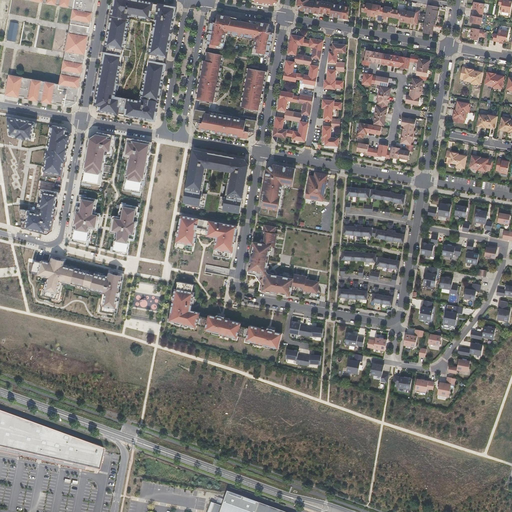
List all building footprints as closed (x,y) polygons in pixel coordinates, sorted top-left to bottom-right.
[(22,0),(75,10),(60,86),(10,76),(6,96),(71,110),(77,105),(96,0),(22,0)] [(175,19),(177,11),(175,11),(172,6),(139,0),(114,0),(110,22),(108,29),(109,29),(100,76),(99,76),(98,84),(99,84),(96,98),(95,98),(94,105),(95,105),(98,109),(97,112),(103,113),(103,112),(111,113),(111,114),(116,115),(116,114),(117,114),(117,115),(122,116),(123,115),(124,116),(138,119),(138,118),(151,121),(156,116),(160,96),(161,96),(163,88),(161,88),(171,38),(172,39),(173,33),(172,33),(174,19),(175,19)] [(309,1),(308,0),(298,0),(297,5),(301,11),(323,15),(323,13),(327,13),(327,15),(349,19),(349,7),(333,4),(333,3),(321,1),(321,2),(315,1),(315,2),(309,1)] [(510,13),(511,2),(511,1),(507,0),(506,0),(499,0),(498,5),(502,5),(500,11),(510,13)] [(483,14),(485,4),(474,2),(473,9),(477,10),(476,13),(483,14)] [(371,16),(374,4),(366,3),(366,5),(362,4),(362,12),(368,13),(367,15),(371,16)] [(383,16),(384,8),(381,7),(381,5),(374,4),(371,16),(376,17),(376,15),(383,16)] [(438,16),(439,11),(438,10),(438,7),(428,5),(426,14),(437,16),(438,16)] [(394,18),(395,10),(392,9),(392,8),(385,6),(384,8),(383,16),(382,18),(387,19),(387,17),(394,18)] [(404,23),(407,11),(407,10),(399,9),(399,11),(395,10),(394,18),(400,19),(400,22),(404,23)] [(414,23),(415,17),(416,13),(416,12),(407,11),(404,23),(410,24),(411,22),(414,23)] [(481,25),(483,14),(476,13),(476,16),(471,16),(470,23),(481,25)] [(274,30),(270,24),(218,14),(212,18),(207,47),(224,50),(226,36),(222,35),(223,32),(257,39),(256,42),(255,41),(252,55),(268,58),(274,30)] [(435,26),(437,16),(426,14),(425,24),(434,25),(435,26)] [(18,24),(10,22),(7,40),(15,42),(18,24)] [(433,30),(434,25),(425,24),(423,33),(431,34),(432,30),(433,30)] [(482,37),(483,32),(483,30),(472,28),(470,38),(478,39),(478,36),(482,37)] [(306,46),(307,40),(304,40),(304,37),(297,36),(298,29),(292,33),(290,43),(298,45),(306,46)] [(507,42),(509,31),(498,30),(497,34),(494,34),(493,40),(503,42),(503,41),(507,42)] [(322,49),(324,41),(311,38),(311,41),(307,40),(306,46),(314,47),(322,49)] [(296,54),(298,45),(290,43),(288,53),(296,55),(296,59),(304,60),(304,56),(296,54)] [(346,53),(346,45),(334,44),(333,47),(331,47),(330,47),(330,52),(338,52),(346,53)] [(320,60),(322,49),(314,47),(312,57),(304,56),(304,60),(312,61),(312,58),(320,60)] [(430,61),(420,59),(420,57),(411,55),(410,58),(402,57),(399,57),(400,55),(388,53),(387,54),(381,53),(381,52),(375,51),(375,52),(367,50),(364,61),(363,60),(362,64),(369,66),(370,62),(408,69),(410,62),(419,63),(416,75),(420,76),(419,79),(413,78),(411,86),(411,87),(409,95),(407,95),(406,103),(419,105),(420,97),(420,95),(422,95),(424,83),(422,83),(423,80),(426,81),(430,61)] [(222,55),(206,52),(197,99),(200,100),(198,110),(196,109),(193,123),(197,129),(249,138),(254,134),(266,71),(249,68),(242,107),(245,108),(244,116),(241,116),(240,120),(214,115),(215,111),(210,110),(211,102),(214,102),(222,55)] [(337,62),(338,52),(330,52),(329,62),(337,63),(337,67),(345,67),(345,63),(337,62)] [(293,73),(295,63),(303,65),(304,60),(296,59),(295,62),(287,61),(285,71),(293,73)] [(311,65),(312,61),(304,60),(303,65),(311,66),(309,76),(317,77),(319,67),(311,65)] [(335,81),(336,71),(344,72),(345,67),(337,67),(336,70),(328,70),(327,80),(335,81)] [(471,82),(473,71),(474,70),(466,68),(466,69),(462,68),(460,79),(464,79),(464,80),(471,82)] [(300,80),(301,74),(293,73),(285,71),(284,79),(296,82),(296,79),(300,80)] [(480,84),(482,72),(473,71),(471,82),(471,84),(477,85),(477,84),(480,84)] [(493,87),(496,75),(496,74),(487,72),(485,84),(488,85),(488,86),(493,87)] [(384,126),(389,102),(391,89),(388,88),(389,78),(376,76),(376,77),(373,76),(373,75),(364,73),(362,84),(371,86),(371,83),(381,85),(380,89),(379,89),(377,101),(378,101),(377,109),(375,109),(373,121),(375,121),(374,125),(361,123),(359,133),(357,133),(357,137),(363,138),(364,135),(367,135),(368,132),(380,135),(382,125),(384,126)] [(316,85),(317,77),(309,76),(301,74),(300,80),(303,81),(303,83),(316,85)] [(502,88),(504,76),(496,75),(493,87),(493,88),(499,89),(499,88),(502,88)] [(343,88),(344,82),(335,81),(327,80),(325,80),(324,88),(335,89),(335,87),(343,88)] [(296,102),(297,97),(294,96),(294,94),(282,91),(280,99),(288,101),(296,102)] [(312,105),(314,97),(301,95),(300,97),(297,97),(296,102),(304,104),(312,105)] [(286,110),(288,101),(280,99),(278,110),(286,111),(285,115),(293,116),(294,112),(286,110)] [(341,110),(342,103),(334,102),(334,101),(323,100),(323,108),(325,108),(333,109),(341,110)] [(469,106),(469,104),(458,101),(456,110),(467,112),(469,112),(470,107),(469,106)] [(310,115),(312,105),(304,104),(302,113),(294,112),(293,116),(301,118),(302,114),(310,115)] [(332,119),(333,109),(325,108),(324,119),(332,120),(332,123),(340,124),(340,119),(332,119)] [(465,120),(467,112),(456,110),(455,110),(453,118),(454,118),(454,122),(464,124),(464,120),(465,120)] [(486,127),(488,114),(483,113),(482,115),(479,114),(477,126),(486,128),(486,127)] [(495,128),(497,116),(494,116),(494,114),(488,113),(488,114),(486,127),(495,128)] [(283,129),(284,119),(293,121),(293,116),(285,115),(284,118),(277,117),(275,127),(283,129)] [(307,133),(309,123),(301,121),(301,118),(293,116),(293,121),(301,122),(299,132),(307,133)] [(35,122),(6,117),(9,137),(26,140),(26,138),(32,139),(35,122)] [(413,142),(415,131),(414,131),(416,120),(403,117),(402,126),(404,126),(401,143),(407,144),(406,151),(400,150),(400,148),(392,147),(391,152),(387,151),(388,146),(380,144),(379,150),(368,148),(369,145),(358,143),(357,151),(367,153),(367,155),(378,157),(378,155),(386,157),(386,158),(390,159),(390,157),(398,159),(398,158),(409,160),(410,152),(413,152),(414,146),(411,145),(412,142),(413,142)] [(508,131),(511,119),(511,118),(505,117),(505,118),(502,117),(500,129),(508,131)] [(331,137),(331,128),(340,128),(340,124),(332,123),(332,127),(324,126),(323,137),(331,137)] [(66,128),(53,125),(52,127),(46,163),(44,176),(47,176),(58,178),(63,179),(71,135),(66,128)] [(44,163),(46,163),(52,127),(50,126),(44,163)] [(290,136),(291,131),(283,129),(275,127),(273,137),(277,143),(278,136),(286,138),(286,135),(290,136)] [(81,184),(99,188),(105,158),(103,158),(104,153),(110,154),(111,150),(112,150),(115,134),(97,131),(95,132),(96,133),(92,136),(91,135),(89,136),(87,147),(88,148),(88,152),(86,152),(82,173),(84,174),(81,184)] [(305,141),(307,133),(299,132),(291,131),(290,136),(293,137),(292,139),(305,141)] [(149,160),(152,141),(145,140),(127,137),(124,152),(126,152),(125,157),(131,158),(130,163),(128,162),(126,170),(128,171),(127,175),(125,175),(123,189),(141,193),(143,180),(145,180),(146,172),(145,172),(145,168),(147,169),(148,164),(146,163),(147,160),(149,160)] [(338,146),(339,138),(331,137),(323,137),(322,142),(325,142),(325,145),(338,146)] [(183,203),(205,207),(207,194),(203,193),(201,193),(206,166),(220,168),(222,156),(217,155),(217,154),(194,150),(183,203)] [(456,165),(458,155),(458,154),(450,152),(450,153),(447,152),(445,162),(449,163),(448,164),(456,165)] [(206,166),(201,193),(203,193),(207,168),(230,172),(226,198),(228,198),(233,171),(226,169),(226,167),(223,167),(225,159),(227,159),(227,156),(217,154),(217,155),(222,156),(220,168),(206,166)] [(465,168),(467,156),(458,155),(456,165),(456,168),(461,169),(462,168),(465,168)] [(478,170),(481,158),(481,157),(472,155),(470,167),(473,168),(473,169),(478,170)] [(221,197),(218,209),(240,214),(249,166),(245,160),(227,156),(227,159),(225,159),(223,167),(226,167),(226,169),(233,171),(228,198),(226,198),(221,197)] [(490,171),(492,160),(488,160),(488,159),(481,158),(478,170),(486,171),(486,170),(490,171)] [(507,173),(509,161),(501,160),(497,160),(495,170),(500,171),(499,172),(507,173)] [(277,218),(283,185),(292,187),(296,169),(273,165),(267,169),(259,215),(277,218)] [(323,202),(328,175),(315,172),(314,177),(309,176),(305,199),(323,202)] [(358,197),(358,188),(347,187),(347,196),(353,196),(353,197),(357,197),(358,197)] [(369,198),(369,194),(371,194),(372,190),(369,190),(369,189),(358,188),(358,197),(359,197),(359,198),(362,198),(363,197),(369,198)] [(53,231),(60,192),(41,189),(38,207),(42,208),(41,214),(20,209),(23,228),(47,235),(53,231)] [(381,200),(383,192),(372,190),(371,194),(369,194),(369,198),(370,198),(376,199),(376,200),(379,201),(380,200),(381,200)] [(392,202),(394,194),(394,193),(383,191),(383,192),(381,200),(384,201),(387,202),(387,201),(392,202)] [(403,204),(405,196),(394,194),(392,202),(394,202),(394,203),(397,203),(403,204)] [(71,240),(86,244),(87,240),(89,240),(91,233),(89,233),(90,228),(97,229),(97,228),(99,216),(100,213),(92,211),(93,206),(96,206),(97,199),(79,195),(77,206),(76,205),(74,213),(76,214),(75,219),(73,218),(72,226),(73,227),(73,232),(71,231),(70,236),(72,236),(71,240)] [(137,221),(138,216),(136,215),(138,207),(121,203),(119,210),(121,211),(120,217),(113,215),(112,218),(110,230),(110,232),(116,233),(116,237),(115,237),(112,251),(127,255),(130,240),(129,240),(129,238),(134,238),(135,233),(133,233),(134,229),(135,230),(136,225),(135,224),(136,221),(137,221)] [(449,219),(451,205),(451,204),(447,203),(447,204),(440,203),(439,208),(437,207),(437,210),(436,211),(438,212),(437,217),(449,219)] [(466,217),(467,207),(456,205),(455,215),(466,217)] [(486,221),(488,212),(481,210),(477,209),(477,210),(474,222),(486,224),(485,229),(491,230),(493,222),(486,221)] [(509,224),(511,215),(500,213),(498,222),(509,224)] [(238,226),(181,216),(177,237),(179,237),(177,249),(193,252),(196,234),(217,238),(213,255),(230,258),(232,247),(234,248),(238,226)] [(361,237),(362,228),(363,219),(358,219),(358,225),(355,225),(354,235),(354,236),(357,236),(357,237),(361,237),(361,236),(361,237)] [(354,235),(355,225),(354,225),(354,227),(349,227),(349,220),(345,220),(344,234),(350,235),(349,236),(353,236),(353,235),(354,235)] [(372,237),(372,229),(373,222),(369,222),(368,228),(362,228),(361,237),(366,237),(366,236),(372,237)] [(393,241),(394,235),(395,233),(395,232),(392,231),(393,224),(388,224),(387,230),(387,232),(385,240),(386,240),(386,241),(389,242),(390,241),(393,242),(393,241)] [(259,291),(264,291),(271,293),(290,296),(292,286),(294,286),(293,287),(297,288),(297,287),(299,287),(299,288),(302,288),(303,288),(304,288),(303,291),(305,291),(305,292),(309,293),(309,292),(311,293),(315,294),(315,293),(317,294),(319,282),(306,280),(307,277),(294,274),(293,279),(268,274),(266,271),(271,246),(275,247),(277,234),(275,234),(276,228),(265,225),(264,227),(263,227),(263,231),(263,232),(266,233),(265,233),(264,237),(265,237),(264,240),(264,239),(263,243),(264,243),(264,244),(254,242),(248,274),(255,276),(260,283),(259,291)] [(385,240),(387,232),(387,230),(377,228),(377,230),(372,229),(372,237),(375,237),(375,238),(381,239),(384,240),(385,240)] [(403,243),(406,229),(402,228),(401,234),(395,233),(394,235),(393,241),(394,242),(397,243),(397,242),(403,243)] [(432,256),(434,245),(427,244),(427,243),(423,242),(423,243),(421,254),(432,256)] [(460,256),(462,247),(444,244),(442,255),(454,257),(454,254),(460,256)] [(495,258),(497,249),(486,247),(485,256),(495,258)] [(353,261),(354,252),(353,252),(353,253),(342,252),(341,260),(347,260),(348,261),(351,261),(353,261)] [(364,261),(365,253),(354,252),(353,261),(354,260),(354,261),(358,261),(364,261)] [(477,265),(479,254),(473,253),(468,252),(467,252),(466,263),(477,265)] [(375,260),(376,257),(376,254),(365,253),(364,261),(364,262),(366,262),(365,262),(369,263),(369,262),(375,263),(376,263),(377,263),(378,260),(375,260)] [(64,258),(51,255),(49,260),(34,257),(31,271),(46,277),(42,292),(58,295),(61,279),(103,290),(101,304),(116,307),(122,273),(109,271),(108,275),(63,263),(64,258)] [(387,268),(389,260),(386,259),(376,257),(375,260),(378,260),(377,263),(377,266),(382,267),(383,268),(384,268),(386,268),(387,268)] [(399,270),(400,262),(389,260),(387,268),(389,268),(388,269),(392,269),(399,270)] [(435,286),(437,274),(436,274),(437,268),(429,267),(428,273),(425,272),(423,285),(435,286)] [(452,285),(453,279),(442,277),(440,287),(451,289),(451,293),(457,294),(458,286),(452,285)] [(179,282),(178,285),(177,289),(175,289),(174,296),(172,296),(171,300),(173,301),(171,309),(170,308),(169,313),(171,313),(169,321),(174,322),(174,324),(188,327),(189,326),(196,328),(197,325),(199,316),(199,314),(200,313),(191,310),(194,293),(192,292),(193,285),(179,282)] [(356,300),(357,289),(358,282),(353,282),(353,289),(350,288),(349,288),(349,290),(349,299),(352,299),(352,300),(355,300),(356,299),(356,300)] [(367,300),(368,285),(364,285),(363,291),(358,291),(358,282),(357,289),(356,300),(357,300),(357,299),(357,300),(361,300),(361,299),(367,300)] [(349,299),(349,290),(344,290),(344,283),(340,283),(338,298),(344,298),(345,298),(348,299),(348,298),(348,299),(349,299)] [(475,300),(476,291),(480,291),(481,285),(473,284),(472,290),(466,289),(464,298),(475,300)] [(511,296),(511,286),(506,285),(506,290),(498,288),(496,295),(504,296),(505,295),(511,296)] [(382,304),(383,296),(377,295),(379,289),(377,288),(372,302),(378,303),(378,304),(381,304),(382,304)] [(392,306),(395,291),(390,291),(389,297),(383,296),(382,304),(382,305),(386,305),(392,306)] [(431,321),(433,308),(431,308),(432,302),(424,300),(423,307),(422,306),(420,319),(431,321)] [(499,309),(499,311),(497,319),(508,321),(510,314),(510,311),(506,310),(508,302),(499,300),(498,308),(499,309)] [(455,325),(458,313),(462,314),(463,307),(455,306),(454,312),(446,311),(444,323),(455,325)] [(206,327),(205,330),(212,332),(212,333),(227,337),(227,335),(233,337),(232,339),(237,340),(238,338),(237,338),(238,336),(240,326),(241,323),(229,320),(224,319),(224,317),(217,315),(216,317),(209,315),(208,318),(206,327)] [(197,325),(206,327),(208,318),(199,316),(197,325)] [(304,336),(306,327),(300,326),(300,324),(295,323),(295,322),(292,322),(291,322),(289,334),(299,335),(304,336)] [(249,328),(240,326),(238,336),(246,338),(247,338),(249,328)] [(247,338),(246,338),(245,342),(250,343),(250,341),(256,343),(256,345),(270,348),(271,347),(278,349),(282,334),(274,332),(275,330),(267,328),(267,330),(261,328),(250,326),(249,328),(247,338)] [(470,337),(477,339),(479,339),(482,339),(482,337),(493,339),(495,328),(484,326),(483,333),(480,333),(471,331),(470,337)] [(323,338),(323,329),(312,328),(306,327),(304,336),(311,337),(312,337),(323,338)] [(422,337),(423,333),(423,331),(416,330),(415,336),(406,334),(404,345),(413,347),(415,336),(422,337)] [(356,345),(358,345),(363,346),(364,337),(358,336),(358,335),(351,334),(351,333),(347,333),(345,344),(356,346),(356,345)] [(440,345),(442,336),(430,334),(429,343),(440,345)] [(385,350),(387,340),(376,338),(375,340),(369,339),(368,348),(385,350)] [(471,343),(470,349),(468,349),(459,347),(458,354),(469,356),(470,353),(481,356),(483,345),(478,344),(471,343)] [(302,364),(303,356),(298,355),(298,351),(288,349),(286,358),(296,360),(296,363),(302,365),(302,364)] [(354,360),(349,360),(347,372),(358,374),(360,361),(362,362),(363,356),(355,354),(354,360)] [(320,365),(321,356),(310,355),(309,357),(303,356),(302,364),(309,366),(310,364),(320,365)] [(457,370),(468,372),(469,367),(471,361),(459,359),(457,367),(449,366),(448,372),(456,374),(457,370)] [(382,374),(384,366),(372,363),(370,374),(382,376),(381,382),(387,383),(389,374),(382,374)] [(410,389),(412,379),(411,379),(412,378),(408,377),(408,378),(394,375),(393,383),(399,384),(398,387),(410,389)] [(449,396),(451,384),(454,385),(455,379),(447,377),(446,383),(440,382),(437,394),(449,396)] [(433,390),(435,382),(417,379),(415,390),(426,392),(427,389),(433,390)] [(31,422),(0,411),(0,447),(21,452),(62,462),(85,467),(101,471),(105,453),(106,449),(69,436),(31,422)] [(0,451),(84,471),(85,467),(62,462),(21,452),(0,447),(0,451)] [(284,511),(227,491),(221,506),(211,502),(207,511),(284,511)]
